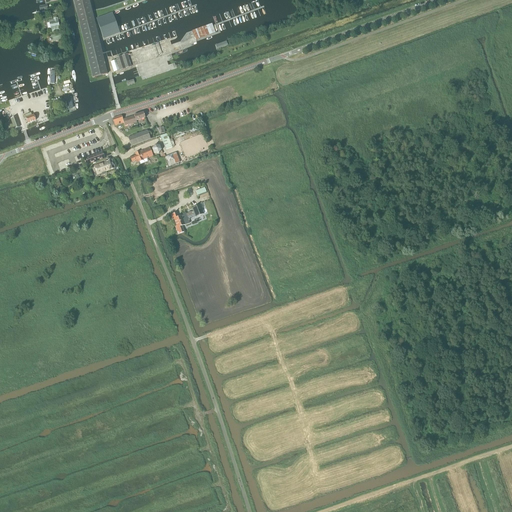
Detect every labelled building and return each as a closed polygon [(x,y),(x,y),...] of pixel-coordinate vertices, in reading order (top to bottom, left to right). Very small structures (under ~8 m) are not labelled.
[(73,0),(92,78),(107,74),(89,0),(73,0)] [(104,39),(120,33),(112,13),(96,19),(104,39)] [(59,27),(57,18),(53,19),(54,21),(50,22),(51,28),(53,28),(54,31),(57,30),(57,27),(59,27)] [(212,24),(192,30),(195,39),(215,32),(212,24)] [(60,33),(51,36),(53,42),(62,39),(60,33)] [(228,46),(226,42),(215,46),(217,50),(228,46)] [(114,72),(137,65),(133,52),(116,58),(116,60),(111,62),(114,72)] [(132,117),(133,120),(136,119),(136,121),(145,118),(143,112),(134,115),(134,116),(132,117)] [(26,118),(28,123),(36,121),(33,115),(32,116),(31,113),(26,115),(27,117),(26,118)] [(121,115),(113,118),(115,126),(124,123),(125,126),(130,124),(131,125),(134,124),(134,123),(137,122),(136,119),(133,120),(132,117),(123,120),(121,115)] [(16,117),(11,119),(14,129),(19,127),(16,117)] [(139,133),(142,142),(150,139),(147,130),(139,133)] [(142,142),(139,133),(128,138),(131,146),(142,142)] [(169,140),(162,142),(166,150),(172,148),(169,140)] [(158,154),(161,150),(159,146),(155,145),(152,149),(154,153),(158,154)] [(149,147),(135,153),(136,155),(130,158),(132,162),(138,160),(139,162),(153,156),(149,147)] [(105,158),(102,151),(86,157),(88,164),(105,158)] [(172,155),(165,158),(169,166),(180,162),(176,152),(171,154),(172,155)] [(112,160),(98,165),(101,173),(114,168),(112,160)] [(205,187),(196,191),(198,197),(207,193),(205,187)] [(200,205),(192,208),(194,211),(186,214),(185,213),(183,214),(184,215),(178,217),(176,213),(175,213),(173,213),(174,214),(171,215),(173,220),(174,219),(177,227),(175,227),(178,234),(184,232),(182,226),(190,223),(187,216),(194,214),(196,217),(203,214),(200,205)]
